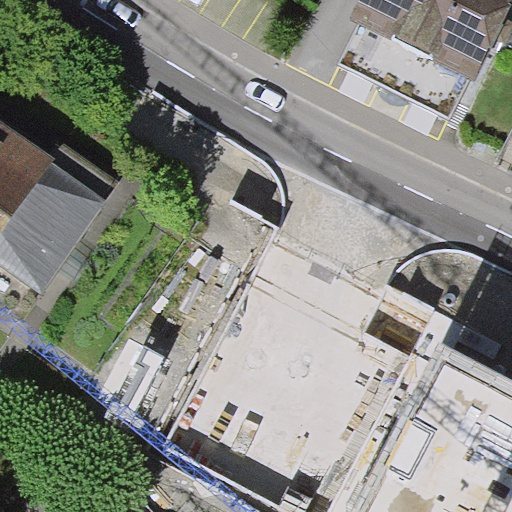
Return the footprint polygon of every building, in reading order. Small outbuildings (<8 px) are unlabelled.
[(452,124),(511,2),(511,0),(369,0),(336,67),(452,124)] [(62,259),(101,201),(0,132),(0,265),(39,292),(62,259)] [(511,312),(473,295),(429,394),(511,430),(511,312)] [(196,462),(267,511),(284,511),(386,369),(303,311),(196,462)] [(467,511),(485,473),(439,451),(409,511),(467,511)]
